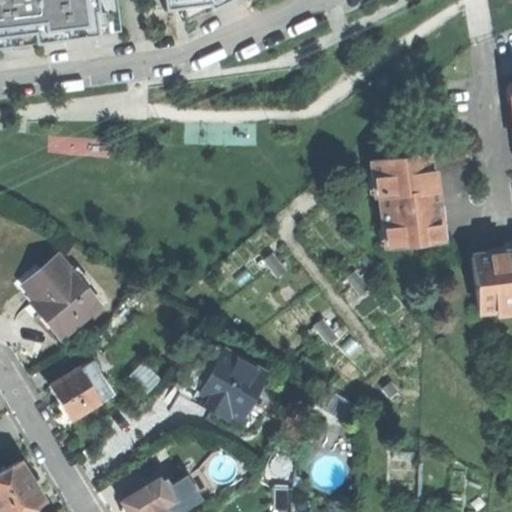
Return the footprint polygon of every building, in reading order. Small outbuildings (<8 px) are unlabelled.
[(0,0),(0,48),(121,33),(115,0),(0,0)] [(152,0),(154,12),(181,8),(184,23),(229,0),(152,0)] [(386,248),(439,243),(434,189),(428,189),(425,153),(398,156),(370,158),(374,198),(381,198),(386,248)] [(502,251),(470,255),(477,309),(511,304),(511,255),(503,256),(502,251)] [(47,324),(59,339),(100,306),(84,286),(89,282),(77,268),(71,273),(58,256),(25,283),(43,306),(36,311),(47,324)] [(213,413),(228,421),(230,416),(240,421),(265,376),(221,352),(194,402),(213,413)] [(61,406),(70,420),(110,395),(90,362),(49,387),(61,406)] [(0,511),(20,511),(40,499),(28,480),(15,460),(0,470),(0,511)] [(185,477),(163,490),(168,498),(178,498),(181,502),(177,509),(179,511),(180,511),(199,501),(185,477)] [(179,511),(177,509),(181,502),(178,498),(168,498),(163,490),(157,480),(120,503),(124,510),(120,511),(179,511)]
